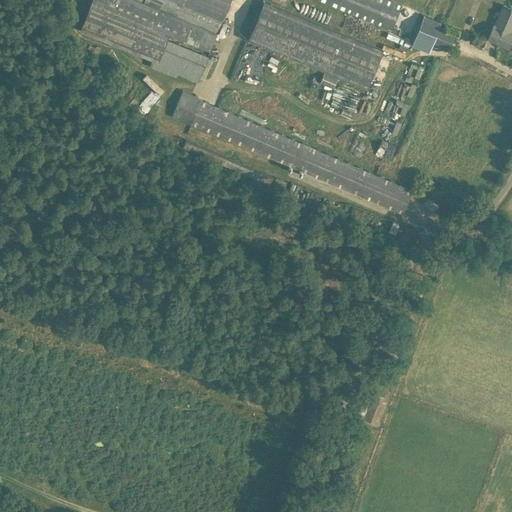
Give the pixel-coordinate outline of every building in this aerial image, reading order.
[(217,34),(231,0),(144,0),(143,3),(172,15),(217,34)] [(248,38),(338,75),(368,87),(383,50),(264,0),(248,38)] [(319,0),(391,30),(402,5),(390,0),(319,0)] [(209,55),(167,38),(170,32),(92,1),(80,29),(152,59),(149,65),(177,77),(178,73),(198,82),(209,55)] [(504,4),(490,37),(510,47),(511,41),(511,32),(509,31),(511,25),(511,6),(511,7),(504,4)] [(422,19),(416,34),(433,41),(439,26),(422,19)] [(452,45),(457,33),(439,26),(434,39),(452,45)] [(388,31),(386,36),(408,45),(410,41),(388,31)] [(211,53),(212,49),(172,34),(170,38),(211,53)] [(269,59),(277,64),(279,60),(271,55),(269,59)] [(407,80),(412,80),(412,76),(420,76),(422,64),(408,63),(407,80)] [(325,71),(320,81),(333,87),(338,77),(325,71)] [(163,90),(146,74),(143,78),(160,94),(163,90)] [(399,93),(412,97),(415,85),(403,81),(399,93)] [(150,89),(137,110),(146,115),(158,94),(150,89)] [(403,213),(413,190),(201,100),(202,98),(182,90),(172,115),(191,124),(191,123),(403,213)] [(391,110),(404,115),(408,103),(396,98),(391,110)] [(186,140),(183,147),(205,156),(208,149),(186,140)] [(216,153),(214,160),(253,176),(256,169),(216,153)] [(389,231),(395,233),(399,223),(393,220),(389,231)] [(374,422),(384,397),(373,393),(364,418),(374,422)]
